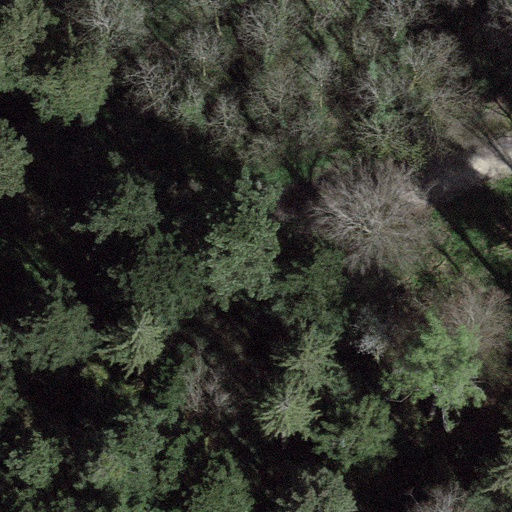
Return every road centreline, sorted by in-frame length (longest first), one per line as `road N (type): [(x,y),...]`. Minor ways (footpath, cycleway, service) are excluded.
road 1 (track): [(0,346),(269,250),(511,144)]
road 2 (track): [(269,250),(58,88),(0,31)]
